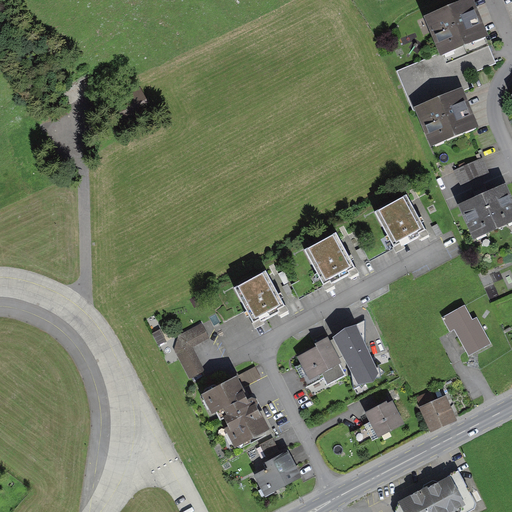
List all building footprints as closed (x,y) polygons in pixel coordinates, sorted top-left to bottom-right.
[(470,1),(428,19),(443,55),(485,38),(470,1)] [(137,85),(111,95),(118,113),(145,102),(137,85)] [(463,94),(418,112),(432,146),(476,129),(463,94)] [(35,109),(12,120),(25,147),(48,136),(35,109)] [(454,174),(460,190),(488,179),(482,163),(454,174)] [(511,218),(511,195),(507,183),(484,193),(498,225),(511,218)] [(498,225),(484,193),(462,203),(476,235),(498,225)] [(378,209),(397,245),(426,230),(406,194),(378,209)] [(308,247),(328,284),(355,269),(335,232),(308,247)] [(237,284),(258,321),(285,307),(265,269),(237,284)] [(494,343),(479,316),(474,319),(467,306),(447,317),(454,330),(458,328),(473,355),(475,354),(494,343)] [(204,323),(185,333),(191,345),(210,335),(204,323)] [(378,376),(356,329),(335,340),(358,386),(378,376)] [(158,349),(164,346),(159,335),(153,338),(158,349)] [(327,343),(300,358),(312,379),(322,373),(328,384),(345,375),(327,343)] [(191,345),(178,352),(190,376),(203,370),(191,345)] [(245,391),(261,383),(256,371),(239,379),(245,391)] [(205,398),(213,415),(223,410),(232,427),(228,429),(237,447),(266,433),(251,401),(246,403),(236,383),(205,398)] [(366,423),(374,438),(405,422),(393,399),(367,413),(371,420),(366,423)] [(423,411),(432,430),(454,421),(445,401),(423,411)] [(256,477),(266,496),(299,480),(286,456),(267,466),(269,470),(256,477)] [(458,472),(403,501),(408,511),(451,511),(473,501),(458,472)]
